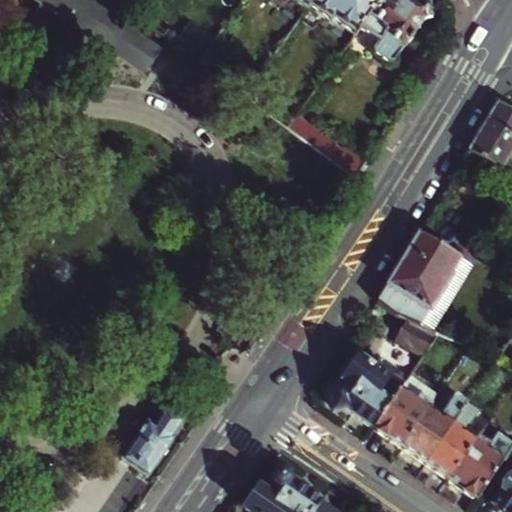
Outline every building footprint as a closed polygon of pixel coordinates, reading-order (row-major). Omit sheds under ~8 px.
[(36,0),(38,1),(32,10),(35,13),(30,19),(44,28),(48,22),(51,24),(57,15),(141,72),(158,47),(90,0),(36,0)] [(290,0),(303,8),(306,4),(308,0),(290,0)] [(351,33),(356,26),(374,0),(308,0),(306,4),(327,19),(326,23),(330,27),(336,23),(351,33)] [(374,0),(356,26),(375,39),(368,48),(389,64),(422,18),(428,16),(426,2),(421,2),(418,0),(374,0)] [(35,13),(32,10),(23,22),(33,29),(43,36),(51,24),(48,22),(44,28),(30,19),(35,13)] [(186,20),(170,41),(195,60),(211,38),(186,20)] [(511,149),(511,113),(495,103),(467,150),(500,170),(511,149)] [(294,113),(285,126),(351,176),(361,161),(294,113)] [(419,232),(376,304),(396,318),(407,323),(418,327),(460,257),(419,232)] [(437,335),(418,327),(407,323),(396,341),(423,355),(437,335)] [(372,429),(405,382),(382,365),(377,372),(359,360),(350,362),(343,371),(346,381),(340,390),(331,391),(329,395),(333,409),(342,408),(372,429)] [(405,382),(372,429),(400,448),(431,405),(440,391),(412,372),(405,382)] [(431,405),(400,448),(424,465),(465,406),(453,397),(442,412),(431,405)] [(161,404),(158,405),(148,421),(141,417),(116,455),(142,472),(167,433),(164,432),(174,416),(161,404)] [(476,413),(465,406),(424,465),(447,481),(472,444),(461,436),(476,413)] [(475,500),(508,453),(491,441),(488,445),(477,437),(472,444),(447,481),(475,500)] [(292,472),(284,467),(277,468),(273,475),(275,481),(269,489),(258,491),(253,500),(255,508),(253,511),(341,511),(291,478),(292,472)] [(511,511),(511,474),(488,509),(492,511),(511,511)]
